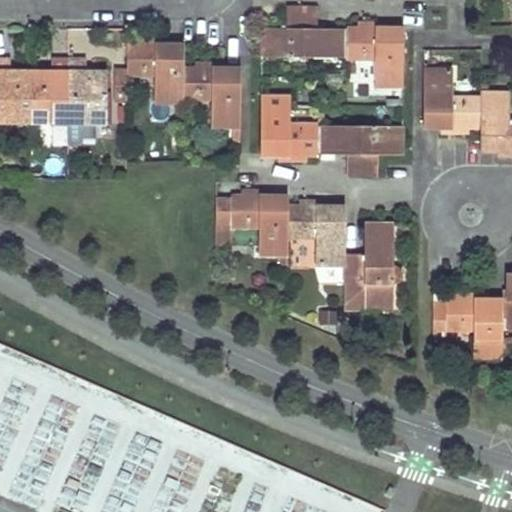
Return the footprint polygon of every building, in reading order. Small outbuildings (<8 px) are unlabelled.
[(286,8),(285,18),(285,28),(272,28),(261,28),(260,58),(291,58),(291,53),(302,53),(302,58),(346,59),(346,29),(317,29),(305,29),(305,24),(317,24),(317,9),(286,8)] [(357,30),(346,29),(346,59),(374,59),(373,87),(395,87),(395,99),(403,99),(404,30),(395,30),(375,29),(375,24),(357,24),(357,30)] [(183,104),(183,99),(183,68),(183,47),(155,46),(155,40),(149,40),(137,40),(137,46),(126,46),(126,72),(126,75),(141,76),(141,70),(154,70),(154,76),(154,103),(183,104)] [(0,123),(30,124),(30,71),(20,71),(15,74),(14,87),(9,87),(10,74),(9,59),(0,58),(0,123)] [(44,71),(30,71),(30,124),(68,125),(68,59),(51,59),(51,75),(50,87),(46,86),(47,75),(44,71)] [(85,59),(68,59),(68,125),(68,140),(68,145),(77,145),(81,142),(81,138),(95,138),(95,125),(106,126),(106,73),(92,72),(86,72),(86,67),(85,59)] [(240,128),(240,99),(240,69),(214,69),(213,63),(204,63),(194,63),(194,69),(183,68),(183,99),(199,99),(199,102),(210,101),(210,128),(232,128),(240,128)] [(468,129),(480,129),(480,99),(464,98),(464,105),(452,105),(452,98),(452,70),(423,70),(422,128),(450,128),(450,134),(468,135),(468,129)] [(126,75),(126,72),(113,71),(113,102),(126,102),(126,75)] [(511,129),(508,129),(508,122),(509,94),(488,94),(488,86),(480,86),(480,99),(480,129),(479,152),(507,152),(507,158),(511,158),(511,129)] [(306,156),(317,156),(318,126),(302,125),(302,132),(289,132),(289,126),(290,99),(260,98),(259,156),(288,156),(288,161),(306,162),(306,156)] [(377,176),(377,166),(377,157),(402,157),(402,127),(373,126),(373,133),(361,132),(361,126),(318,126),(317,156),(346,156),(359,156),(359,161),(346,162),(346,176),(377,176)] [(232,128),(231,148),(240,148),(240,128),(232,128)] [(287,265),(287,241),(288,208),(288,198),(259,198),(259,192),(249,192),(240,192),(240,198),(230,198),(230,201),(230,205),(230,228),(257,228),(257,256),(279,255),(279,265),(287,265)] [(230,201),(216,201),(215,248),(230,248),(230,228),(230,205),(230,201)] [(344,268),(344,254),(345,208),(316,208),(316,202),(300,202),(299,208),(288,208),(287,241),(303,241),(304,234),(315,234),(315,241),(315,268),(344,268)] [(359,254),(344,254),(344,268),(344,286),(363,286),(363,311),(393,311),(393,282),(387,282),(387,270),(393,270),(393,226),(364,226),(363,254),(363,267),(359,267),(359,254)] [(343,287),(343,270),(318,269),(318,287),(343,287)] [(507,302),(502,302),(502,319),(509,319),(509,325),(509,331),(511,331),(511,273),(508,273),(507,302)] [(502,302),(474,301),(473,296),(455,295),(455,302),(445,302),(444,331),(461,331),(472,331),(472,359),(496,358),(502,358),(502,319),(502,302)] [(336,327),(338,312),(321,310),(319,324),(336,327)] [(444,342),(461,342),(461,331),(444,331),(444,342)]
